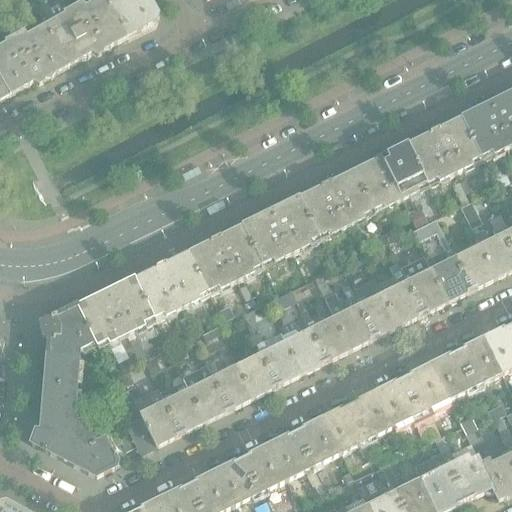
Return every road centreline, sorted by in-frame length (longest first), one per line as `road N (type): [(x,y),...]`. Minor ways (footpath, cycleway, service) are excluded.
road 1 (residential): [(0,263),(83,251),(511,39)]
road 2 (residential): [(89,511),(511,304)]
road 3 (residential): [(0,132),(197,35)]
